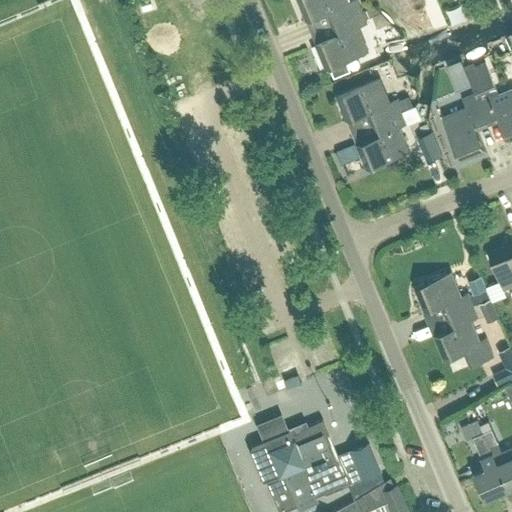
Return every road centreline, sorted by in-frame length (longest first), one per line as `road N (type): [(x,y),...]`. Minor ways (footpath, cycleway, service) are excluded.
road 1 (unclassified): [(460,511),(347,243)]
road 2 (unclassified): [(347,243),(248,0)]
road 3 (residential): [(347,243),(511,176)]
